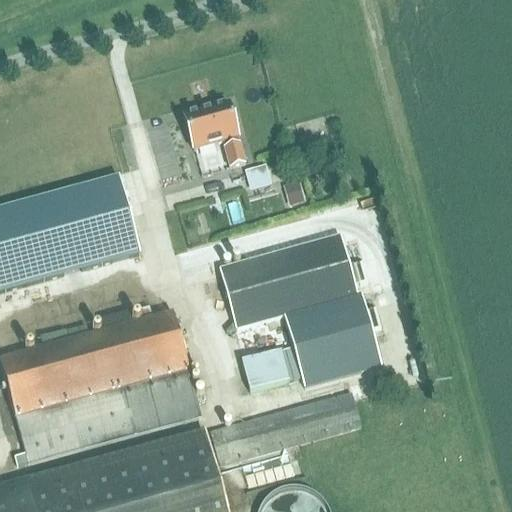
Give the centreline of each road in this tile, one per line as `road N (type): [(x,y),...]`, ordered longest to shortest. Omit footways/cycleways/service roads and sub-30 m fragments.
road 1 (track): [(503,511),(364,0)]
road 2 (unclassified): [(0,67),(239,0)]
